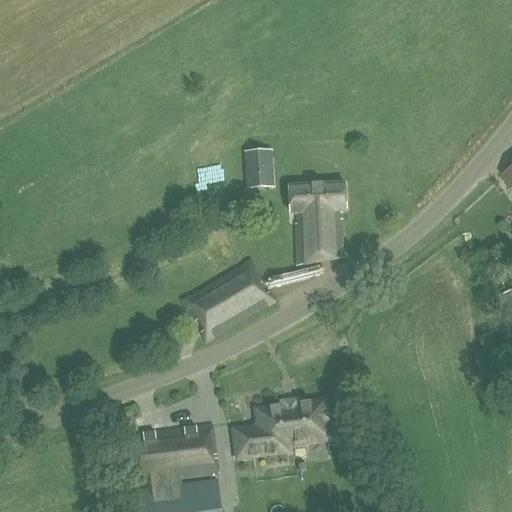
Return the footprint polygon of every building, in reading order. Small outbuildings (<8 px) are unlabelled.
[(276,187),(274,150),(245,151),(247,189),(276,187)] [(299,265),(346,258),(344,211),(349,210),(347,183),(290,186),(291,213),(296,213),(299,265)] [(251,261),(182,299),(194,320),(204,315),(210,326),(200,331),(205,341),(274,302),(269,293),(258,299),(252,288),(263,282),(251,261)] [(287,451),(286,444),(329,438),(327,422),(328,422),(329,422),(330,422),(332,421),(333,420),(334,419),(335,418),(335,417),(335,416),(335,415),(335,414),(335,413),(334,411),(333,410),(331,409),(330,409),(329,409),(328,409),(326,409),(325,409),(324,402),(301,404),(301,400),(284,403),(284,407),(258,411),(260,427),(235,431),(239,458),(287,451)] [(214,424),(128,435),(134,484),(150,481),(163,480),(220,472),(214,424)] [(152,489),(137,491),(138,511),(222,511),(222,510),(203,511),(187,511),(184,484),(164,487),(163,480),(150,481),(152,489)]
